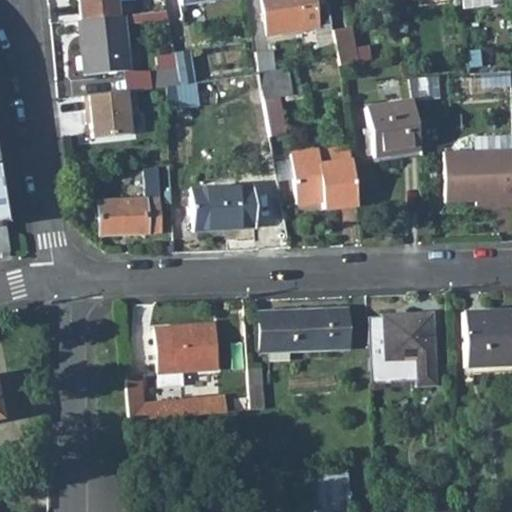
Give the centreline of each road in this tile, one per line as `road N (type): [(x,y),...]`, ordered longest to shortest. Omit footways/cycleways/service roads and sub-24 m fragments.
road 1 (residential): [(63,279),(511,263)]
road 2 (residential): [(14,0),(63,279)]
road 3 (residential): [(63,279),(69,511)]
